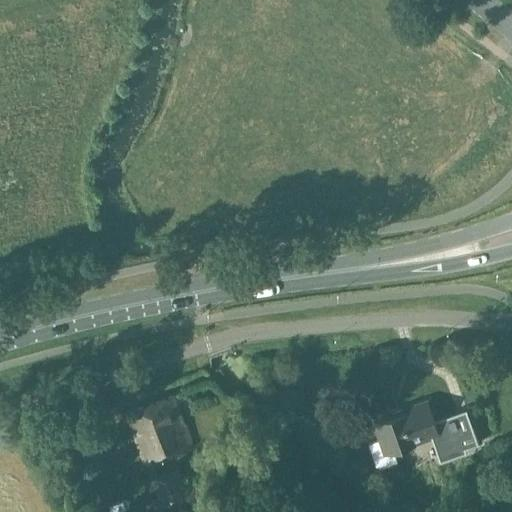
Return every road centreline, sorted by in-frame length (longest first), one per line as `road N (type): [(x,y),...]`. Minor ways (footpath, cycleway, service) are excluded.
road 1 (unclassified): [(0,413),(238,336),(425,318),(511,323)]
road 2 (primary): [(511,222),(194,294)]
road 3 (primary): [(194,294),(417,273),(511,252)]
road 4 (primary): [(0,338),(194,294)]
